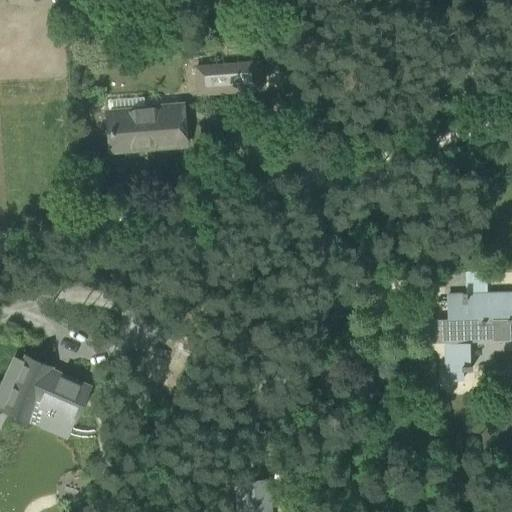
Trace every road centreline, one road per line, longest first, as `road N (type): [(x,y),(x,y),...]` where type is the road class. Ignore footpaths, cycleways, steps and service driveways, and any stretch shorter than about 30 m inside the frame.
road 1 (unclassified): [(0,245),(313,176),(511,118)]
road 2 (track): [(350,511),(345,403),(327,360)]
